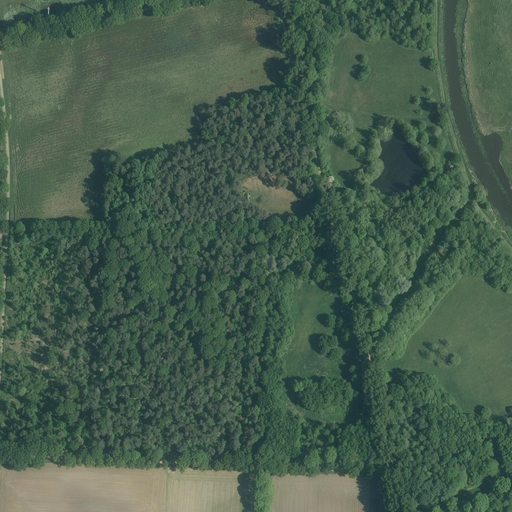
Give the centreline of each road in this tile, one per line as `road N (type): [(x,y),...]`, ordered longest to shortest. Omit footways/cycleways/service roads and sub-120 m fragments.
road 1 (track): [(395,511),(276,0)]
road 2 (track): [(332,230),(0,233)]
road 3 (track): [(0,455),(266,465)]
road 4 (track): [(0,43),(178,0)]
road 5 (track): [(511,478),(448,495),(386,470)]
road 6 (track): [(266,465),(386,470)]
